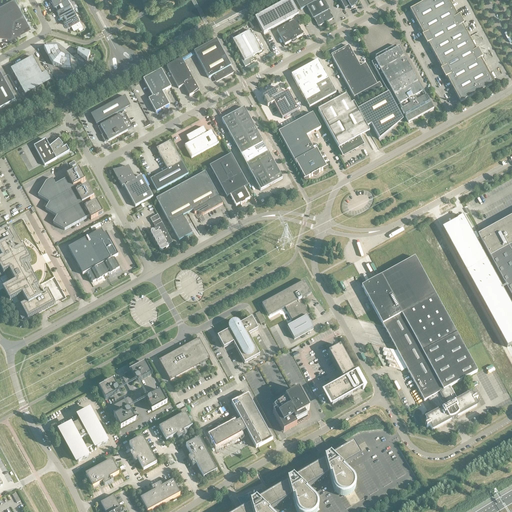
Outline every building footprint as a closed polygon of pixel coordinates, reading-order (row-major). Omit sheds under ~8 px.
[(31,26),(16,0),(6,0),(0,3),(0,35),(12,37),(31,26)] [(70,2),(69,0),(52,0),(54,5),(56,4),(58,8),(59,8),(70,2)] [(294,0),(300,10),(306,7),(313,19),(314,19),(318,27),(333,19),(328,10),(329,10),(323,0),(294,0)] [(339,0),(345,10),(349,7),(351,9),(353,8),(352,7),(353,6),(354,6),(355,5),(356,3),(356,2),(356,1),(356,0),(339,0)] [(494,84),(448,0),(428,0),(410,10),(461,103),(494,84)] [(76,13),(70,2),(59,8),(58,8),(57,9),(58,10),(58,11),(60,16),(62,15),(64,19),(65,19),(76,13)] [(265,18),(271,30),(284,22),(286,26),(277,31),(285,45),(292,42),(291,41),(295,39),(296,39),(303,35),(295,21),(288,25),(286,21),(291,19),(284,7),(265,18)] [(85,28),(76,13),(65,19),(64,19),(63,20),(64,21),(64,22),(66,27),(68,26),(71,30),(75,28),(77,32),(85,28)] [(240,59),(245,67),(250,64),(251,63),(251,62),(251,61),(254,59),(253,57),(262,52),(250,31),(233,41),(242,58),(240,59)] [(231,66),(216,40),(194,52),(208,79),(213,76),(213,77),(221,79),(233,73),(230,67),(231,66)] [(57,47),(55,48),(53,44),(50,48),(44,49),(53,65),(71,71),(69,58),(61,55),(57,47)] [(354,98),(357,96),(359,101),(382,88),(379,84),(377,85),(365,64),(360,67),(349,46),(331,56),(354,98)] [(377,59),(375,61),(371,63),(388,94),(358,111),(367,127),(371,125),(380,142),(403,121),(396,108),(399,106),(401,109),(409,123),(433,110),(425,96),(399,48),(396,49),(395,46),(375,56),(377,59)] [(88,60),(91,60),(89,56),(90,53),(78,49),(77,54),(87,62),(88,60)] [(33,57),(32,58),(27,60),(27,59),(9,69),(12,74),(13,74),(25,96),(52,81),(47,72),(42,75),(33,57)] [(199,91),(181,59),(166,67),(178,89),(184,86),(189,96),(192,95),(198,90),(199,91)] [(318,61),(311,64),(291,75),(309,108),(336,94),(318,61)] [(171,88),(161,70),(143,80),(153,97),(148,99),(156,113),(169,106),(162,92),(171,88)] [(0,109),(15,101),(0,74),(0,109)] [(294,113),(298,110),(288,91),(282,94),(279,88),(262,97),(268,107),(274,104),(284,122),(295,115),(294,113)] [(125,96),(91,115),(96,125),(103,121),(104,124),(98,128),(102,136),(101,136),(105,143),(108,141),(109,142),(128,132),(127,130),(133,127),(125,113),(119,116),(117,113),(130,106),(125,96)] [(318,111),(338,148),(339,149),(342,155),(363,144),(360,138),(369,132),(367,127),(358,111),(354,104),(351,105),(346,96),(318,111)] [(244,108),(233,114),(222,120),(260,191),(283,179),(244,108)] [(321,129),(313,114),(278,132),(296,166),(297,165),(304,178),(303,178),(304,180),(305,181),(306,181),(307,181),(307,180),(308,180),(308,179),(308,178),(314,175),(313,174),(314,173),(314,172),(315,172),(316,172),(317,172),(317,173),(318,173),(324,169),(324,170),(325,170),(326,170),(327,170),(327,169),(327,168),(326,166),(325,166),(316,150),(314,151),(306,137),(321,129)] [(277,122),(271,125),(274,131),(280,128),(277,122)] [(202,129),(195,133),(188,136),(188,137),(186,138),(190,144),(185,146),(191,159),(219,144),(212,132),(207,134),(204,128),(202,129)] [(65,148),(63,145),(59,140),(50,147),(46,140),(34,146),(44,166),(70,152),(66,147),(65,148)] [(168,170),(150,180),(157,192),(188,175),(170,142),(159,148),(160,149),(159,152),(158,152),(168,170)] [(209,167),(220,186),(226,198),(230,196),(236,207),(241,204),(241,205),(246,202),(245,202),(250,199),(244,188),(248,186),(231,155),(209,167)] [(124,186),(135,207),(153,198),(141,176),(135,180),(128,167),(122,170),(114,172),(122,187),(124,186)] [(38,196),(49,203),(81,186),(79,184),(85,181),(83,178),(78,170),(76,171),(76,170),(67,175),(68,178),(55,185),(52,179),(46,182),(38,196)] [(223,205),(205,173),(156,200),(179,242),(192,234),(183,217),(193,211),(195,214),(196,213),(197,214),(199,214),(201,214),(202,214),(203,214),(204,214),(206,214),(223,205)] [(82,188),(81,186),(49,203),(45,210),(57,217),(88,200),(94,197),(92,194),(89,189),(89,188),(87,185),(82,188)] [(91,205),(88,200),(57,217),(53,224),(65,231),(89,217),(91,220),(97,217),(97,216),(102,213),(101,211),(96,201),(91,205)] [(173,242),(158,215),(150,219),(153,223),(158,220),(160,224),(156,226),(158,230),(155,232),(154,231),(153,230),(152,231),(151,231),(151,232),(151,233),(151,234),(160,250),(161,250),(161,251),(162,251),(169,247),(168,245),(173,242)] [(464,217),(442,229),(466,273),(488,261),(464,217)] [(511,217),(479,236),(491,258),(511,296),(511,217)] [(0,232),(0,254),(21,243),(12,226),(0,232)] [(99,232),(86,239),(68,248),(83,275),(88,272),(88,273),(88,274),(93,283),(97,281),(98,282),(102,279),(102,278),(110,273),(111,274),(116,272),(115,271),(119,269),(114,259),(113,260),(113,259),(118,256),(106,234),(101,236),(99,232)] [(31,260),(21,243),(0,254),(0,276),(5,274),(6,277),(6,278),(6,279),(7,279),(11,285),(2,289),(10,302),(18,298),(20,303),(14,306),(22,320),(26,318),(27,320),(55,305),(48,292),(43,294),(32,273),(31,273),(31,272),(31,271),(31,270),(30,270),(30,269),(29,270),(26,263),(30,260),(31,260)] [(362,287),(382,325),(436,296),(415,258),(362,287)] [(511,304),(488,261),(466,273),(507,348),(511,345),(511,304)] [(304,282),(263,304),(263,306),(267,312),(270,317),(286,309),(294,323),(287,327),(294,340),(313,329),(307,316),(310,315),(313,321),(313,320),(302,300),(312,294),(312,293),(309,289),(308,289),(304,282)] [(477,372),(436,296),(382,325),(416,386),(414,387),(415,389),(417,388),(424,401),(429,398),(439,410),(423,419),(427,425),(425,426),(427,428),(428,427),(431,433),(479,407),(476,401),(477,400),(476,398),(474,399),(471,393),(456,401),(449,387),(477,372)] [(260,312),(255,314),(260,324),(265,322),(260,312)] [(224,348),(233,343),(244,364),(260,356),(248,335),(257,330),(251,320),(239,326),(239,325),(238,325),(238,324),(237,324),(236,323),(235,323),(234,323),(233,323),(232,324),(231,324),(231,325),(230,326),(230,327),(229,328),(229,329),(230,329),(230,330),(230,331),(218,338),(224,348)] [(210,360),(199,339),(198,340),(199,341),(196,342),(189,345),(190,346),(186,348),(187,349),(184,351),(184,349),(160,362),(159,361),(170,382),(171,381),(170,380),(193,367),(193,366),(195,364),(196,366),(200,364),(206,361),(206,360),(209,359),(209,360),(210,360)] [(328,353),(342,379),(339,380),(340,382),(322,393),(330,408),(366,388),(358,373),(355,374),(340,347),(335,350),(334,349),(334,348),(333,348),(332,348),(332,349),(333,349),(333,350),(328,353)] [(145,363),(130,371),(136,381),(138,382),(151,375),(145,363)] [(119,391),(113,380),(99,388),(105,400),(118,393),(119,391)] [(167,403),(161,391),(148,399),(147,401),(152,411),(167,403)] [(285,398),(285,399),(283,400),(282,401),(280,402),(281,402),(279,403),(278,404),(277,405),(275,407),(273,408),(275,412),(273,413),(283,433),(297,426),(295,423),(307,417),(305,413),(309,411),(298,391),(285,398)] [(235,424),(235,423),(210,437),(217,448),(241,435),(241,434),(246,431),(256,448),(257,448),(273,440),(272,439),(248,395),(248,394),(232,403),(233,403),(231,404),(241,421),(235,424)] [(97,448),(108,442),(91,410),(80,416),(82,421),(73,426),(72,425),(71,426),(70,427),(70,428),(69,429),(69,430),(69,431),(69,432),(69,433),(70,434),(67,436),(68,438),(69,438),(66,440),(78,462),(89,456),(86,450),(95,445),(97,448)] [(130,410),(127,410),(114,417),(121,429),(135,421),(130,410)] [(185,414),(160,428),(167,441),(177,436),(177,437),(176,437),(176,438),(177,438),(177,439),(178,439),(179,439),(186,435),(185,433),(184,434),(183,432),(192,427),(189,422),(191,421),(192,420),(192,419),(192,418),(191,418),(190,418),(189,419),(188,419),(185,414)] [(138,460),(143,470),(156,463),(142,437),(137,440),(136,439),(136,438),(135,438),(134,438),(133,439),(134,440),(134,441),(134,440),(135,442),(129,444),(134,454),(133,455),(132,453),(130,454),(134,462),(135,463),(136,463),(137,462),(137,461),(138,460)] [(203,478),(216,471),(199,439),(193,442),(193,441),(193,440),(192,440),(192,439),(191,439),(190,440),(190,441),(190,442),(191,442),(191,443),(186,446),(192,458),(191,458),(190,457),(189,457),(189,458),(188,458),(188,459),(189,459),(193,467),(195,466),(194,464),(195,464),(203,478)] [(353,444),(331,457),(330,455),(330,456),(325,459),(324,459),(325,460),(294,479),(293,477),(293,478),(288,481),(287,481),(288,483),(257,501),(256,499),(256,500),(253,496),(251,497),(251,496),(250,496),(250,497),(250,498),(248,499),(250,503),(251,505),(238,511),(268,511),(292,498),(296,510),(296,511),(317,511),(318,511),(318,510),(318,509),(319,508),(319,507),(318,506),(318,505),(318,504),(318,503),(317,502),(317,501),(316,500),(315,499),(306,490),(329,476),(333,488),(333,489),(333,490),(334,491),(334,492),(335,492),(335,493),(336,494),(337,494),(337,495),(338,495),(339,496),(340,496),(341,497),(343,497),(344,497),(345,497),(346,497),(347,496),(348,496),(349,496),(350,495),(351,495),(352,494),(353,493),(353,492),(354,491),(354,490),(355,490),(355,489),(355,488),(356,487),(356,486),(356,485),(356,484),(355,483),(355,482),(355,481),(355,480),(354,479),(353,478),(353,477),(343,468),(361,457),(353,444)] [(112,461),(86,475),(93,488),(103,482),(104,483),(103,484),(103,485),(104,486),(105,486),(113,482),(112,479),(110,480),(109,479),(119,474),(116,468),(117,468),(118,467),(118,466),(119,466),(118,466),(118,465),(117,465),(116,465),(115,466),(112,461)] [(155,491),(141,499),(147,511),(148,511),(180,495),(177,489),(178,489),(179,488),(180,488),(180,487),(179,486),(178,486),(177,486),(176,487),(173,482),(161,488),(161,487),(162,486),(162,485),(161,485),(161,484),(160,484),(159,484),(152,489),(153,491),(154,490),(155,491)] [(123,511),(122,510),(121,510),(114,496),(101,504),(105,511),(123,511)]
